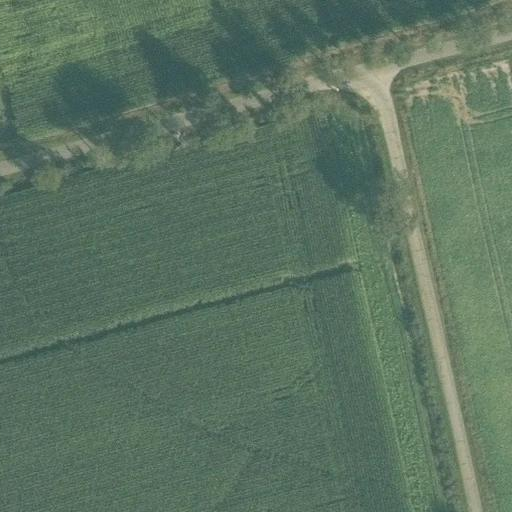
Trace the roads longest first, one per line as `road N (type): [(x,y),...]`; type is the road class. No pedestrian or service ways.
road 1 (unclassified): [(472,511),(373,71)]
road 2 (unclassified): [(0,172),(373,71)]
road 3 (unclassified): [(373,71),(511,35)]
